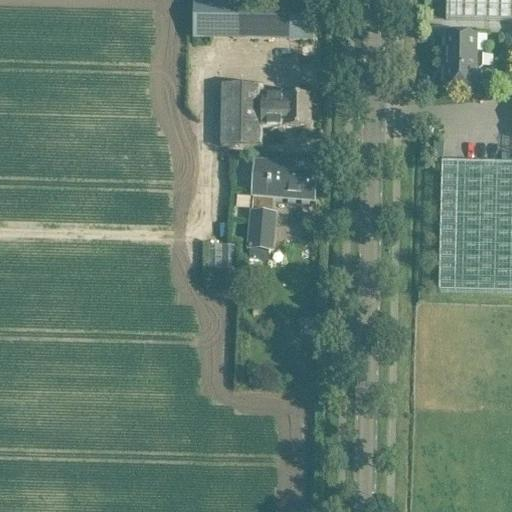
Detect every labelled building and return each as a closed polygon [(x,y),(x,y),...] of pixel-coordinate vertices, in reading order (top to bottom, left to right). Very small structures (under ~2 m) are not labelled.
[(511,23),(511,168),(443,167),(440,295),(511,296),(511,0),(447,0),(447,22),(511,23)] [(234,1),(233,41),(313,42),(314,2),(234,1)] [(445,87),(475,88),(477,36),(446,36),(445,87)] [(312,98),(285,98),(263,98),(263,88),(223,88),(222,148),(263,149),(263,130),(311,131),(312,98)] [(252,212),(249,250),(272,252),(275,217),(272,217),(274,199),(314,202),(316,176),(297,174),(298,166),(256,163),(253,198),(254,199),(253,212),(252,212)]
